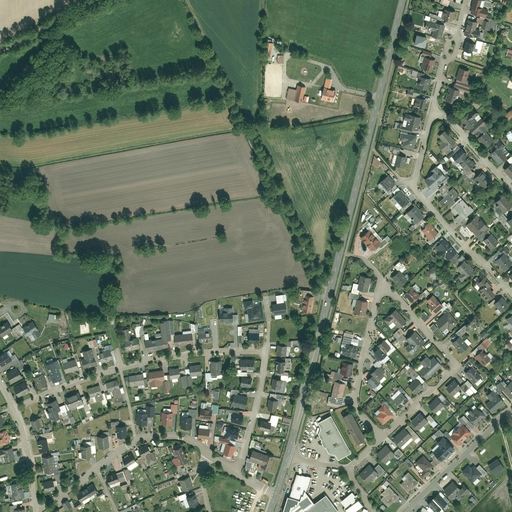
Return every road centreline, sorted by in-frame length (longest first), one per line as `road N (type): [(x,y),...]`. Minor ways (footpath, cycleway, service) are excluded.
road 1 (tertiary): [(287,456),(401,0)]
road 2 (residential): [(265,356),(219,352),(133,367),(15,410)]
road 3 (residential): [(433,108),(412,189),(511,294)]
road 4 (residential): [(381,439),(449,377),(453,358),(381,281)]
road 5 (residential): [(381,281),(355,389),(363,418),(381,439)]
road 6 (residential): [(511,411),(404,511)]
road 7 (residential): [(206,452),(160,435),(134,440),(95,467)]
road 8 (residential): [(235,473),(265,356)]
